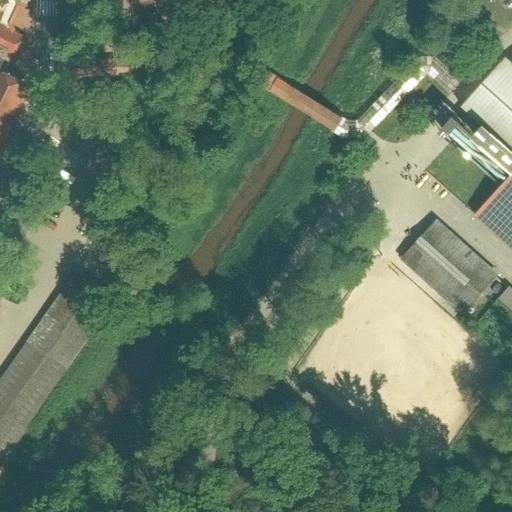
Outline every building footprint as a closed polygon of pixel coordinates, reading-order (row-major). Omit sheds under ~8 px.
[(0,0),(0,47),(8,52),(20,57),(32,30),(18,23),(28,0),(0,0)] [(175,27),(169,25),(162,41),(186,51),(200,19),(182,11),(175,27)] [(0,69),(3,64),(6,56),(8,52),(0,47),(0,69)] [(511,67),(511,68),(503,61),(450,121),(511,176),(511,184),(477,224),(511,255),(511,67)] [(0,159),(37,78),(3,64),(0,69),(0,159)] [(498,276),(430,217),(397,254),(465,314),(498,276)] [(0,473),(118,310),(76,280),(0,385),(0,473)]
